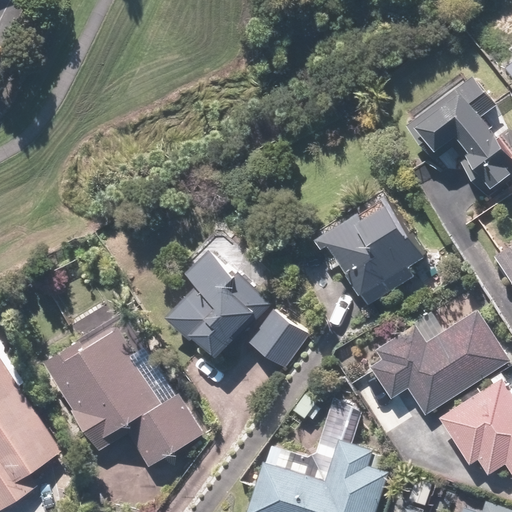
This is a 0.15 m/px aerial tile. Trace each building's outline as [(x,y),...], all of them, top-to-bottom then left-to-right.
[(477,72),(411,122),(435,154),(461,135),(472,150),(462,157),(491,195),(511,179),(511,144),(488,112),(501,103),(477,72)] [(364,207),(320,236),(326,245),(333,241),(372,300),(419,272),(413,263),(429,253),(393,198),(368,214),(364,207)] [(511,243),(497,253),(511,275),(511,243)] [(202,280),(171,313),(196,336),(200,332),(222,354),(239,336),(240,337),(275,300),(242,269),(239,272),(213,247),(191,270),(202,280)] [(251,340),(289,366),(314,331),(276,305),(251,340)] [(410,385),(428,413),(511,359),(511,356),(480,307),(429,340),(417,322),(379,346),(385,356),(373,364),(393,396),(410,385)] [(87,336),(50,357),(101,447),(132,430),(152,464),(206,433),(183,392),(169,401),(125,324),(91,343),(87,336)] [(60,448),(0,355),(0,506),(37,482),(28,469),(60,448)] [(511,385),(505,375),(442,415),(472,463),(480,457),(490,472),(507,461),(511,469),(511,385)] [(378,511),(392,470),(371,463),(376,448),(341,437),(327,479),(268,459),(250,511),(378,511)] [(421,469),(410,497),(429,505),(441,477),(421,469)] [(511,511),(511,505),(488,496),(481,511),(429,511),(408,505),(405,511),(511,511)]
